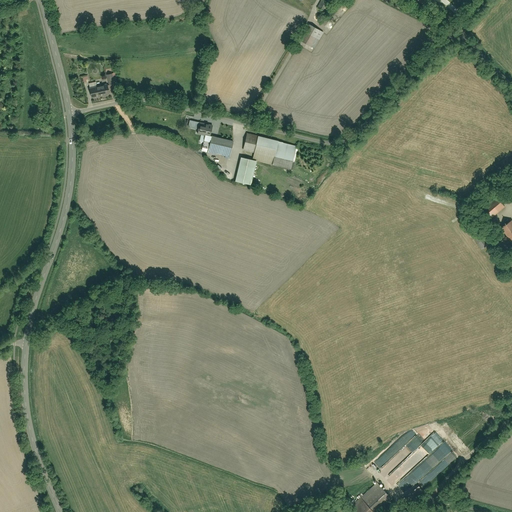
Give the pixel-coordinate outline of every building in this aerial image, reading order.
[(348,5),(342,12),(344,13),(350,7),(348,5)] [(322,32),(310,25),(300,41),(313,48),(322,32)] [(115,73),(109,74),(112,84),(117,83),(115,73)] [(110,85),(92,89),(94,98),(112,94),(110,85)] [(208,126),(202,125),(200,133),(208,135),(208,134),(212,135),(214,126),(209,124),(208,126)] [(297,145),(249,133),(245,150),(255,153),(253,159),(253,160),(258,161),(292,169),(297,145)] [(212,135),(208,134),(208,135),(204,151),(231,158),(235,141),(212,135)] [(253,159),(243,157),(237,181),(253,185),(258,161),(253,160),(253,159)] [(496,199),(481,211),(488,220),(504,208),(496,199)] [(511,222),(511,221),(501,228),(511,243),(511,222)] [(416,437),(382,468),(393,480),(403,471),(402,471),(398,467),(413,454),(408,459),(415,466),(432,451),(424,443),(423,444),(416,437)] [(435,450),(443,459),(453,450),(444,440),(435,450)] [(377,483),(350,507),(354,511),(369,511),(388,496),(377,483)]
